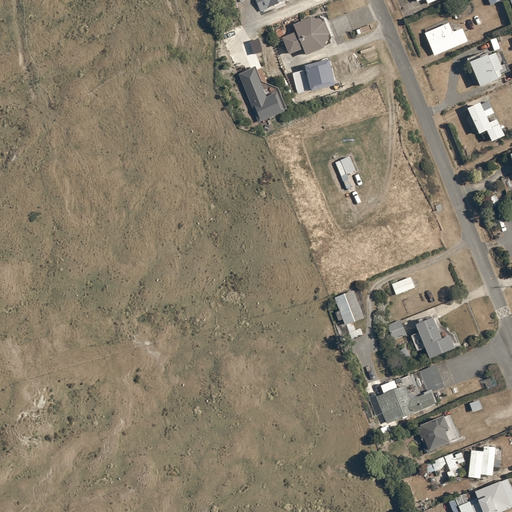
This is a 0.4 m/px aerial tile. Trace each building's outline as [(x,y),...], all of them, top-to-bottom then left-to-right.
[(304,50),(307,56),(326,49),(331,35),(327,23),(312,17),(295,25),(298,32),(283,39),(290,56),(304,50)] [(453,32),(449,24),(425,34),(435,56),(469,42),(463,29),(456,32),(453,32)] [(489,55),(470,63),(481,87),(499,79),(498,78),(502,77),(499,69),(503,68),(496,54),(489,56),(489,55)] [(337,86),(331,60),(306,66),(307,71),(293,74),(297,94),(312,91),(312,92),(337,86)] [(257,68),(240,75),(259,123),(287,112),(279,93),(268,97),(257,68)] [(480,103),(468,109),(480,134),(487,131),(493,142),(505,136),(497,120),(490,124),(480,103)] [(342,177),(348,174),(341,160),(336,163),(342,177)] [(491,209),(500,204),(496,195),(487,199),(491,209)] [(397,296),(416,288),(411,277),(392,284),(397,296)] [(366,318),(355,291),(336,298),(341,311),(336,313),(339,321),(344,320),(346,326),(347,325),(350,333),(349,333),(352,340),(363,335),(361,329),(356,331),(353,323),(366,318)] [(426,348),(430,359),(456,349),(451,336),(443,339),(434,317),(424,322),(423,319),(419,321),(420,323),(416,325),(419,332),(411,336),(418,351),(426,348)] [(408,335),(401,320),(388,326),(394,341),(408,335)] [(412,360),(406,348),(395,353),(401,366),(412,360)] [(433,392),(445,387),(437,365),(420,372),(428,391),(432,390),(433,392)] [(388,424),(436,405),(431,392),(412,400),(405,385),(377,397),(388,424)] [(480,400),(470,404),(473,412),(483,409),(480,400)] [(437,448),(450,443),(446,430),(450,429),(445,416),(417,428),(426,448),(425,449),(429,455),(438,452),(437,448)] [(469,477),(481,479),(482,475),(493,476),(496,447),(485,446),(484,452),(472,451),(469,477)] [(447,473),(450,479),(462,475),(459,468),(458,469),(456,462),(458,461),(459,464),(465,461),(462,453),(455,455),(456,457),(454,458),(453,454),(445,457),(451,471),(447,473)] [(446,464),(444,457),(425,465),(428,474),(442,469),(446,464)] [(501,481),(475,492),(478,498),(470,501),(469,507),(471,511),(502,511),(511,508),(511,507),(511,506),(511,488),(508,479),(501,483),(501,481)] [(458,511),(455,500),(448,503),(451,511),(458,511)]
